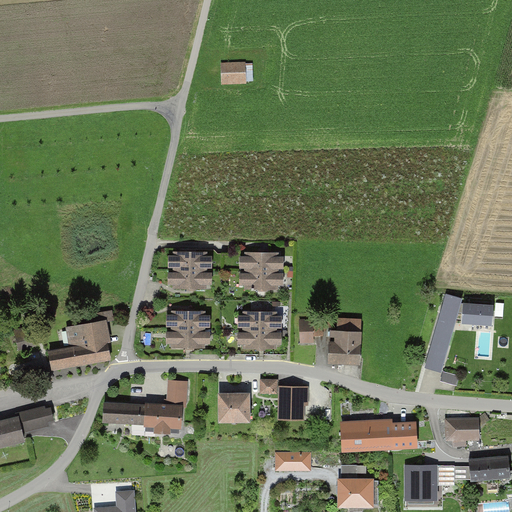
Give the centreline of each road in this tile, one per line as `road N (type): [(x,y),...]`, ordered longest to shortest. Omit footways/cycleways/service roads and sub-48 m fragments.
road 1 (residential): [(0,118),(148,105),(180,111),(124,362),(114,374)]
road 2 (residential): [(511,401),(391,394),(248,366),(146,366),(114,374)]
road 3 (residential): [(114,374),(69,456),(0,506)]
